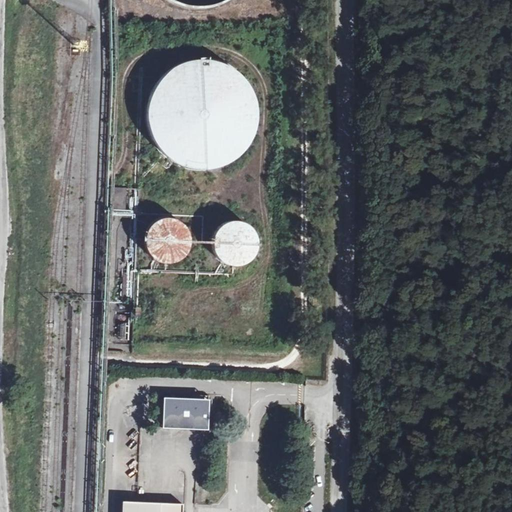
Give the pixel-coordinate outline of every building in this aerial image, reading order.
[(253,137),(258,120),(256,103),(249,87),(238,75),(223,67),(206,64),(190,67),(175,74),(163,87),(156,102),(154,119),(158,136),(167,150),(181,161),(197,167),(214,167),(230,161),(244,151),(253,137)] [(111,197),(111,219),(127,219),(127,197),(111,197)] [(190,251),(192,244),(191,237),(188,230),(183,224),(177,221),(169,219),(162,221),(155,224),(150,230),(147,237),(147,244),(149,252),(153,258),(159,262),(166,264),(173,264),(180,262),(186,257),(190,251)] [(257,252),(258,245),(258,238),(255,231),(251,227),(245,223),(238,222),(232,223),(226,225),(221,230),(218,236),(217,243),(218,250),(221,256),(227,261),(233,263),(240,264),(247,262),(253,257),(257,252)] [(162,405),(161,437),(206,439),(207,407),(162,405)]
